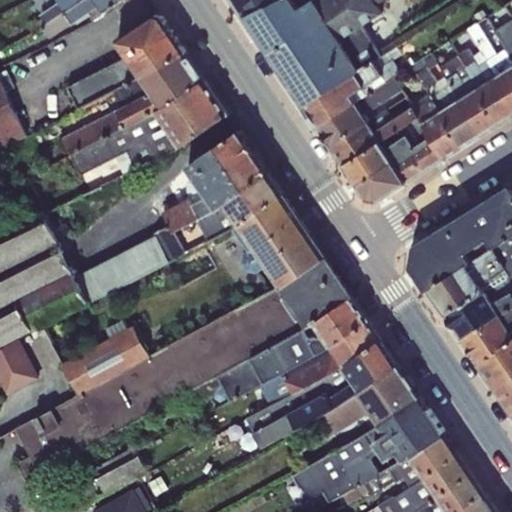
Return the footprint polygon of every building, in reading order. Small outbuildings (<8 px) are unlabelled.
[(43,26),(69,9),(62,0),(59,0),(27,23),(34,32),(43,26)] [(95,20),(107,10),(100,0),(82,0),(69,9),(43,26),(51,38),(64,28),(67,33),(78,25),(74,21),(76,20),(79,23),(90,15),(95,20)] [(62,0),(69,9),(82,0),(62,0)] [(121,0),(100,0),(107,10),(121,0)] [(235,0),(246,16),(277,0),(235,0)] [(295,0),(277,0),(246,16),(270,52),(326,16),(315,0),(306,0),(298,4),(295,0)] [(315,0),(326,16),(352,0),(315,0)] [(376,0),(352,0),(326,16),(338,37),(352,29),(383,9),(376,0)] [(479,19),(488,14),(484,8),(476,13),(479,19)] [(511,56),(511,30),(498,8),(487,16),(507,48),(511,56)] [(143,75),(187,51),(163,16),(156,14),(118,38),(133,60),(143,75)] [(326,16),(270,52),(306,105),(359,71),(358,69),(338,37),(326,16)] [(511,66),(511,56),(507,48),(499,53),(479,21),(468,28),(482,49),(498,75),(500,74),(511,66)] [(364,27),(352,29),(338,37),(358,69),(375,58),(382,54),(364,27)] [(398,45),(382,54),(375,58),(358,69),(359,71),(367,85),(354,93),(359,101),(396,76),(406,69),(413,65),(408,58),(398,64),(394,58),(403,53),(398,45)] [(480,87),(462,57),(454,63),(442,45),(432,52),(439,62),(448,75),(447,76),(461,99),(480,87)] [(498,75),(482,49),(473,54),(469,47),(459,53),(462,57),(480,87),(498,75)] [(206,79),(187,51),(143,75),(162,106),(206,79)] [(414,102),(416,105),(422,115),(404,126),(409,133),(388,146),(397,160),(426,141),(433,136),(424,122),(442,111),(461,99),(447,76),(439,81),(431,68),(439,62),(432,52),(413,65),(406,69),(408,73),(415,74),(418,73),(430,92),(414,102)] [(81,109),(115,91),(143,75),(133,60),(128,63),(105,75),(95,61),(66,77),(71,82),(65,86),(81,109)] [(511,66),(500,74),(511,95),(511,66)] [(359,71),(306,105),(320,126),(359,101),(354,93),(367,85),(359,71)] [(0,147),(28,134),(0,74),(0,147)] [(480,87),(503,121),(511,116),(511,95),(500,74),(498,75),(480,87)] [(71,153),(158,108),(162,106),(143,75),(115,91),(123,106),(63,137),(71,153)] [(403,88),(396,76),(359,101),(366,112),(403,88)] [(230,113),(206,79),(162,106),(158,108),(183,145),(230,113)] [(461,99),(484,133),(503,121),(480,87),(461,99)] [(484,133),(461,99),(442,111),(466,145),(484,133)] [(359,101),(320,126),(333,145),(371,120),(366,112),(359,101)] [(388,110),(371,120),(383,139),(404,126),(422,115),(416,105),(394,119),(388,110)] [(125,173),(183,145),(158,108),(71,153),(82,174),(116,156),(125,173)] [(447,157),(466,145),(442,111),(424,122),(433,136),(447,157)] [(371,120),(333,145),(345,163),(383,139),(371,120)] [(409,133),(404,126),(383,139),(388,146),(409,133)] [(226,202),(271,172),(241,129),(188,165),(194,174),(218,208),(226,202)] [(28,134),(0,147),(0,154),(30,140),(28,134)] [(436,164),(447,157),(433,136),(426,141),(430,146),(425,149),(436,164)] [(383,139),(345,163),(361,186),(397,160),(388,146),(383,139)] [(397,160),(410,180),(436,164),(425,149),(430,146),(426,141),(397,160)] [(397,160),(361,186),(369,198),(380,201),(410,180),(397,160)] [(241,223),(286,193),(271,172),(226,202),(240,222),(241,223)] [(202,217),(218,208),(194,174),(193,174),(192,176),(190,178),(189,180),(188,183),(188,185),(188,188),(189,190),(190,192),(192,196),(163,210),(171,224),(175,230),(202,217)] [(414,265),(430,287),(470,263),(473,260),(468,251),(490,236),(496,246),(511,235),(511,185),(418,243),(414,265)] [(283,283),(285,286),(328,256),(286,193),(241,223),(270,264),(283,283)] [(218,208),(202,217),(211,240),(234,227),(240,222),(226,202),(218,208)] [(0,233),(0,347),(21,337),(92,301),(77,274),(61,241),(55,228),(46,210),(32,218),(0,233)] [(55,228),(61,241),(74,234),(67,221),(55,228)] [(240,222),(234,227),(248,250),(244,252),(243,262),(248,269),(257,272),(270,264),(241,223),(240,222)] [(77,274),(92,301),(186,252),(175,230),(171,224),(156,232),(157,234),(77,274)] [(511,235),(496,246),(508,267),(488,279),(481,280),(487,290),(505,280),(511,275),(511,235)] [(473,260),(496,246),(490,236),(468,251),(473,260)] [(508,267),(496,246),(473,260),(470,263),(481,280),(488,279),(508,267)] [(355,294),(328,256),(285,286),(310,326),(316,321),(355,294)] [(448,312),(487,290),(481,280),(470,263),(430,287),(448,312)] [(511,290),(505,280),(487,290),(502,313),(511,307),(511,290)] [(285,286),(283,283),(152,354),(81,393),(17,427),(32,455),(41,472),(186,393),(310,326),(285,286)] [(465,338),(502,313),(487,290),(448,312),(465,338)] [(372,318),(355,294),(316,321),(332,345),(333,345),(372,318)] [(511,307),(502,313),(511,329),(511,307)] [(480,361),(511,337),(511,329),(502,313),(465,338),(480,361)] [(383,335),(372,318),(333,345),(337,352),(345,364),(383,335)] [(332,345),(316,321),(310,326),(186,393),(192,403),(223,385),(231,401),(332,345)] [(81,393),(152,354),(136,324),(64,362),(81,393)] [(402,364),(383,335),(345,364),(346,365),(356,380),(362,389),(402,364)] [(41,377),(21,337),(0,347),(0,377),(9,394),(41,377)] [(498,387),(511,377),(511,337),(480,361),(498,387)] [(346,365),(345,364),(337,352),(260,394),(267,407),(296,392),(346,365)] [(423,395),(402,364),(362,389),(359,391),(371,408),(381,423),(383,422),(423,395)] [(346,365),(296,392),(267,407),(248,417),(256,430),(325,393),(331,394),(332,396),(356,380),(346,365)] [(511,408),(511,377),(498,387),(511,408)] [(325,393),(256,430),(265,447),(294,431),(300,427),(338,406),(359,391),(362,389),(356,380),(332,396),(331,394),(325,393)] [(348,423),(371,408),(359,391),(338,406),(300,427),(294,431),(303,447),(323,435),(324,437),(348,423)] [(413,453),(414,456),(448,432),(423,395),(383,422),(407,458),(413,453)] [(383,422),(381,423),(367,433),(333,452),(339,464),(317,477),(324,490),(331,501),(344,494),(407,458),(383,422)] [(414,456),(427,476),(462,453),(448,432),(414,456)] [(4,438),(0,440),(0,457),(11,452),(4,438)] [(138,448),(149,469),(166,460),(156,439),(138,448)] [(61,511),(67,511),(150,472),(149,469),(138,448),(137,446),(90,469),(95,479),(54,498),(61,511)] [(339,464),(333,452),(293,474),(301,487),(314,492),(324,490),(317,477),(339,464)] [(412,486),(427,476),(414,456),(413,453),(407,458),(344,494),(350,503),(363,496),(361,493),(368,488),(372,494),(397,479),(398,480),(405,475),(412,486)] [(475,472),(462,453),(427,476),(440,495),(475,472)] [(27,479),(41,472),(32,455),(18,462),(27,479)] [(454,511),(487,491),(475,472),(440,495),(451,511),(454,511)] [(427,476),(412,486),(396,496),(394,494),(378,505),(382,511),(414,511),(440,495),(427,476)] [(148,511),(153,508),(141,486),(95,511),(148,511)] [(501,511),(487,491),(454,511),(501,511)] [(451,511),(440,495),(414,511),(451,511)]
